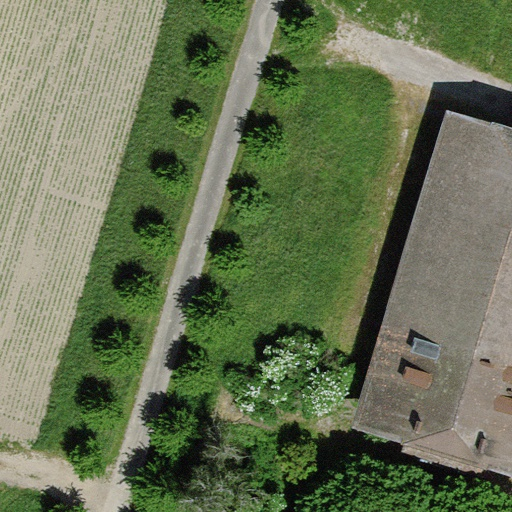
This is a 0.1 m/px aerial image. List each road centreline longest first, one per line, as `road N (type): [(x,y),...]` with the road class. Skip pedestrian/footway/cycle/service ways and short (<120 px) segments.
road 1 (track): [(511,108),(266,14)]
road 2 (track): [(129,475),(0,462)]
